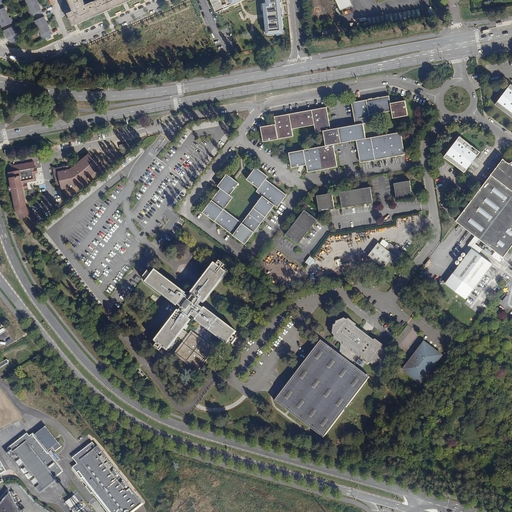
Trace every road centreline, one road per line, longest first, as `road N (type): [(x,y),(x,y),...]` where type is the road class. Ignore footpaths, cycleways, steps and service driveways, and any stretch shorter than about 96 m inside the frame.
road 1 (unclassified): [(426,161),(301,185),(251,255),(185,208),(268,103),(390,82),(439,95)]
road 2 (secondary): [(424,497),(222,440),(128,399),(38,305),(0,221)]
road 3 (secondary): [(0,139),(459,52)]
road 4 (secondary): [(0,283),(122,414),(170,440),(368,497)]
road 5 (secondary): [(287,68),(141,94),(10,87)]
road 6 (unclassified): [(317,298),(285,308),(231,375),(248,390),(303,318)]
road 7 (unclassified): [(434,203),(439,233),(387,300),(352,286),(317,298)]
road 8 (unknown): [(162,366),(128,317),(127,294),(185,208)]
road 9 (unclassified): [(434,203),(327,224),(301,260),(275,242)]
road 10 (secondary): [(458,38),(311,64)]
road 11 (unknown): [(239,339),(191,407),(162,366)]
road 12 (unknown): [(438,223),(342,247),(325,261)]
